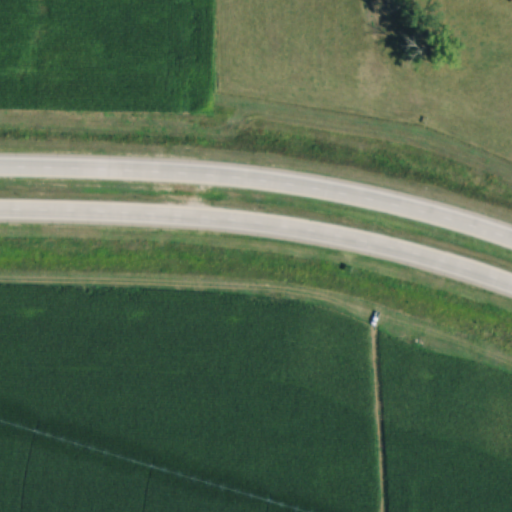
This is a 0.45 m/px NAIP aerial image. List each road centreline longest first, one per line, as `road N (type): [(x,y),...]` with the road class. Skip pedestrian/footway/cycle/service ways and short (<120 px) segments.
road 1 (trunk): [(0,208),(123,211),(323,232),(511,284)]
road 2 (trunk): [(511,238),(351,194),(246,176),(0,164)]
